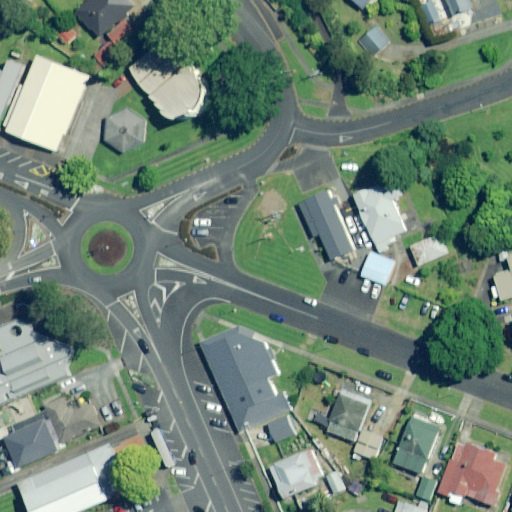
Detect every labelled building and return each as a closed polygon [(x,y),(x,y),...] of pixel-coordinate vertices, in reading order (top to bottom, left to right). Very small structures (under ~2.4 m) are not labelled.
[(88,0),(75,12),(100,39),(136,7),(129,0),(88,0)] [(370,0),(351,0),(361,9),(370,0)] [(447,0),(455,16),(475,6),(472,1),(473,0),(447,0)] [(138,30),(128,18),(102,40),(106,45),(87,62),(97,73),(130,45),(126,41),(138,30)] [(392,41),(377,23),(359,37),(374,55),(392,41)] [(77,35),(69,25),(55,36),(63,46),(77,35)] [(172,33),(127,67),(163,114),(181,122),(192,119),(201,115),(211,95),(207,80),(172,33)] [(82,78),(31,57),(0,132),(0,134),(50,155),(82,78)] [(0,125),(23,68),(9,63),(5,73),(3,72),(0,70),(0,125)] [(105,139),(125,152),(145,143),(147,119),(127,107),(107,117),(105,139)] [(379,184),(347,199),(369,245),(401,231),(379,184)] [(353,250),(324,190),(296,203),(299,209),(287,215),(310,263),(323,257),(326,263),(353,250)] [(405,248),(413,268),(442,257),(434,236),(405,248)] [(388,262),(365,254),(356,279),(379,287),(388,262)] [(511,255),(501,258),(505,273),(488,277),(496,306),(511,301),(511,255)] [(0,404),(55,380),(31,325),(0,338),(0,404)] [(196,348),(233,435),(289,412),(259,344),(236,333),(196,348)] [(362,429),(373,401),(356,394),(354,399),(335,392),(321,428),(357,442),(353,451),(374,460),(383,437),(362,429)] [(57,401),(38,410),(55,448),(96,430),(85,405),(63,415),(57,401)] [(394,463),(422,474),(425,466),(428,467),(444,425),(433,420),(414,413),(394,463)] [(286,416),(265,425),(274,445),(295,436),(286,416)] [(51,455),(36,423),(0,438),(0,447),(11,473),(51,455)] [(495,460),(497,456),(468,444),(467,447),(460,444),(454,461),(451,459),(438,492),(452,497),(450,501),(461,505),(465,495),(492,505),(508,465),(495,460)] [(109,447),(13,487),(22,511),(80,511),(128,492),(109,447)] [(285,499),(317,485),(315,482),(324,478),(311,449),(270,466),(285,499)] [(338,472),(326,478),(334,495),(346,489),(338,472)] [(439,480),(424,474),(416,495),(431,501),(439,480)] [(311,492),(296,498),(301,510),(316,504),(311,492)] [(424,511),(427,505),(421,502),(419,508),(399,501),(395,511),(424,511)]
